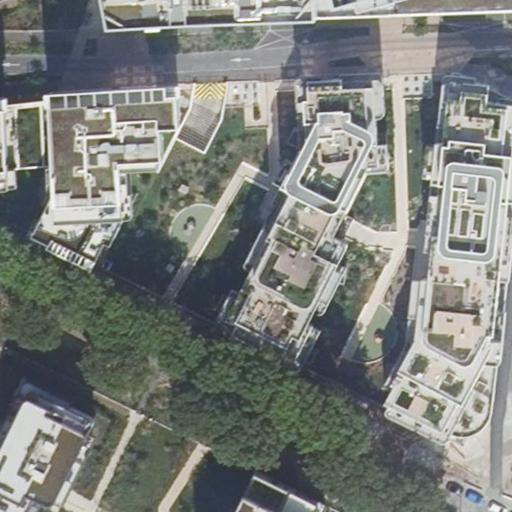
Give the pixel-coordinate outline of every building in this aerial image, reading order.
[(511,0),(104,0),(110,27),(511,12),(511,0)] [(511,98),(460,73),(453,73),(446,143),(438,141),(434,181),(441,182),(431,278),(424,278),(416,337),(393,383),(396,384),(387,403),(456,438),(465,438),(473,436),(484,429),(489,424),(493,417),(511,256),(511,98)] [(381,82),(376,79),(345,80),(345,77),(302,80),(306,140),(269,218),(277,222),(227,318),(238,325),(234,334),(270,352),(273,347),(297,358),(314,325),(310,323),(340,263),(333,260),(345,237),(337,232),(366,175),(390,173),(388,144),(377,145),(377,121),(381,119),(385,116),(386,112),(384,84),(381,82)] [(162,129),(181,127),(179,91),(157,92),(157,95),(29,104),(0,107),(0,179),(9,178),(8,169),(53,165),(55,191),(33,235),(51,244),(54,238),(96,260),(106,242),(111,245),(124,219),(122,163),(164,161),(162,129)] [(30,392),(0,452),(0,511),(29,511),(33,506),(36,499),(50,506),(52,506),(53,506),(54,506),(55,505),(56,504),(57,503),(61,493),(95,425),(96,423),(95,422),(95,420),(93,419),(35,390),(34,390),(33,390),(32,390),(32,391),(31,391),(30,392)] [(316,511),(320,505),(256,473),(236,511),(316,511)] [(112,511),(135,511),(144,494),(125,485),(112,511)]
